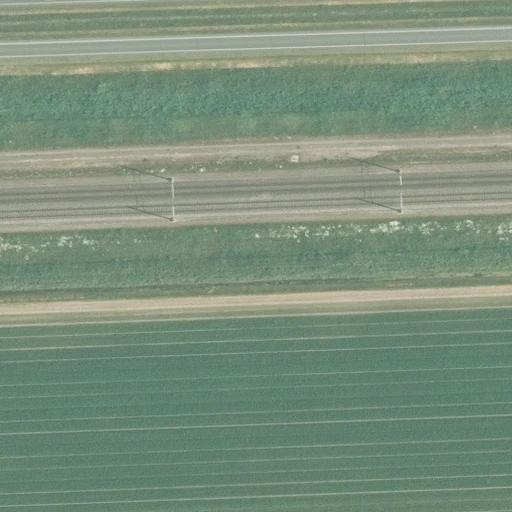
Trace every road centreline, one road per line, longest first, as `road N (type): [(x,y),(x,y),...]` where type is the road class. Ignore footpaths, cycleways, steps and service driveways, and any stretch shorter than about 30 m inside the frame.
road 1 (track): [(0,162),(511,143)]
road 2 (trunk): [(0,52),(511,37)]
